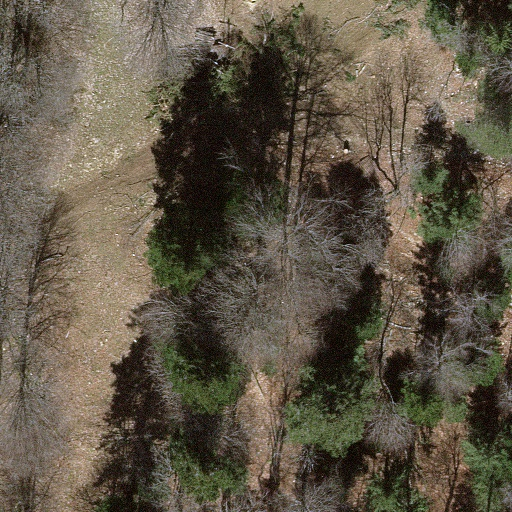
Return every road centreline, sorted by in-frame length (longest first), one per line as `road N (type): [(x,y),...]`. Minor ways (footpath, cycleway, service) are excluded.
road 1 (track): [(511,141),(253,105),(202,116),(164,149),(0,235)]
road 2 (track): [(164,149),(252,150),(300,167),(470,300),(511,317)]
